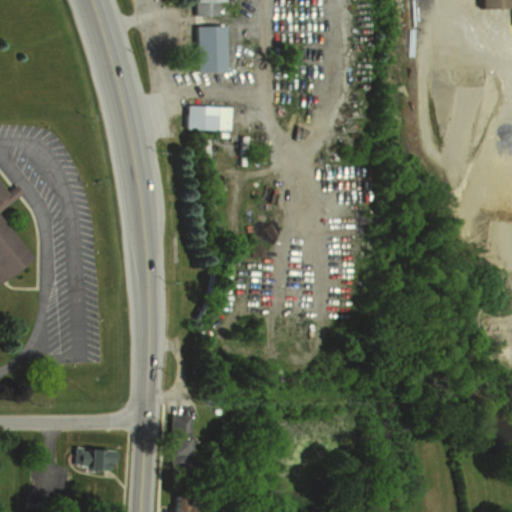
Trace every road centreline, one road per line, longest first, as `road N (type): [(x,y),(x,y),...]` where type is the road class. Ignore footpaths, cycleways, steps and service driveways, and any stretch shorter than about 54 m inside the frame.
road 1 (primary): [(138,511),(145,297),(132,164)]
road 2 (primary): [(132,164),(88,0)]
road 3 (residential): [(143,418),(0,421)]
